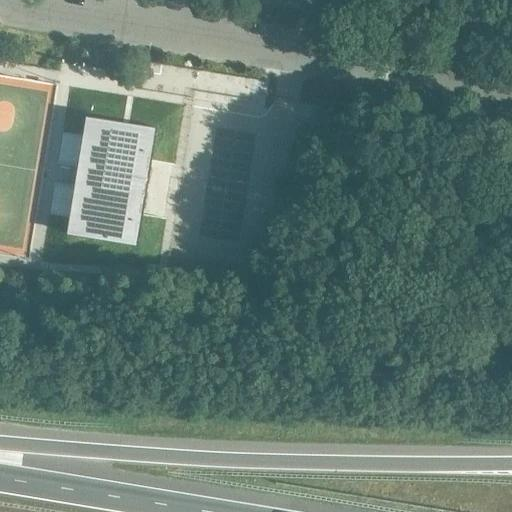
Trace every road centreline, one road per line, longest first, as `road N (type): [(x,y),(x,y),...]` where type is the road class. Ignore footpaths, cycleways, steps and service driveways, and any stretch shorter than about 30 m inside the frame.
road 1 (residential): [(511,86),(4,0)]
road 2 (motorway): [(511,464),(218,460),(0,444)]
road 3 (motorway): [(198,511),(0,479)]
